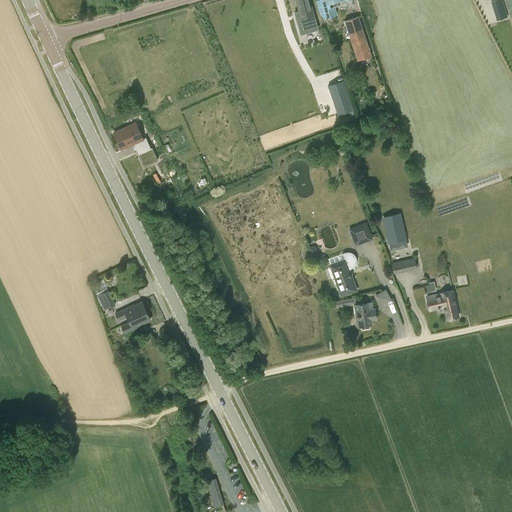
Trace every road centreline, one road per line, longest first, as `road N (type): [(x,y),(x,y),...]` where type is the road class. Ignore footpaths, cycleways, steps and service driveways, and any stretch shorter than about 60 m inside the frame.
road 1 (secondary): [(281,511),(45,38)]
road 2 (track): [(163,413),(251,377),(511,320)]
road 3 (tertiary): [(45,38),(185,0)]
road 4 (track): [(0,418),(133,421)]
